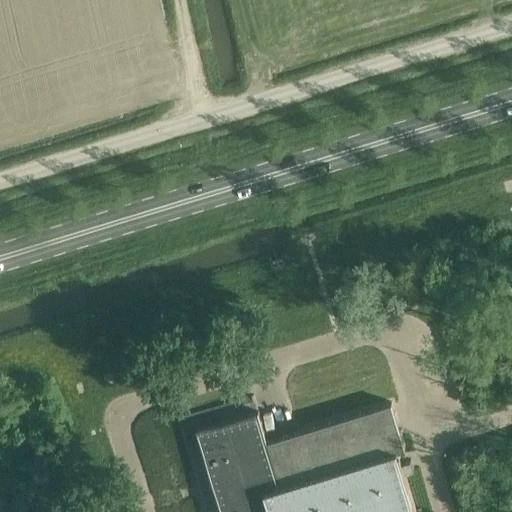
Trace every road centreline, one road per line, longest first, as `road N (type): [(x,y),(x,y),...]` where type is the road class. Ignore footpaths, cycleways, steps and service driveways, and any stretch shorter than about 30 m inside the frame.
road 1 (primary): [(0,257),(511,101)]
road 2 (unclassified): [(0,195),(511,41)]
